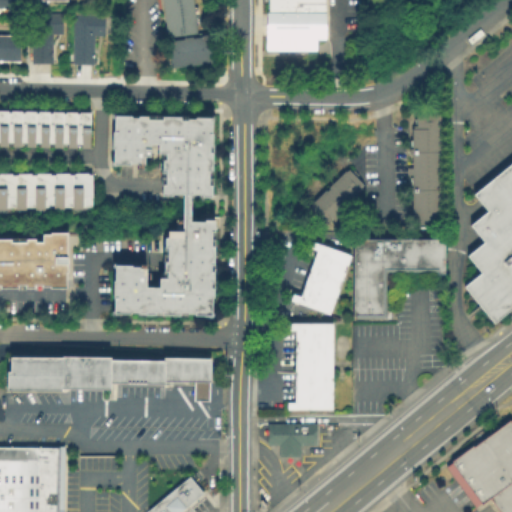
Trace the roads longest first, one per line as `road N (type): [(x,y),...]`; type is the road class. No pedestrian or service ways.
road 1 (tertiary): [(238,511),(242,94)]
road 2 (residential): [(0,87),(242,94)]
road 3 (residential): [(242,339),(0,339)]
road 4 (primary): [(484,380),(331,505)]
road 5 (tertiary): [(508,0),(419,74),(367,96)]
road 6 (tertiary): [(242,94),(367,96)]
